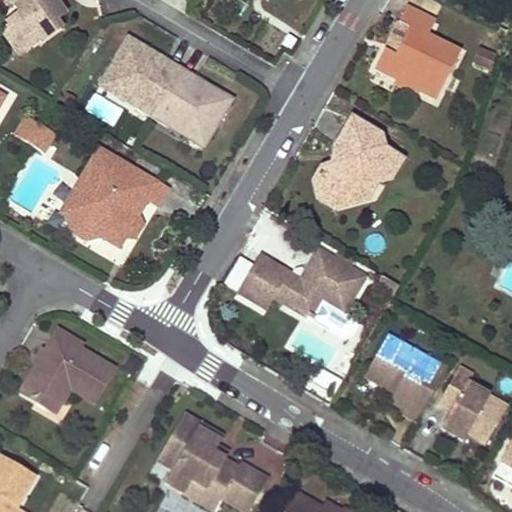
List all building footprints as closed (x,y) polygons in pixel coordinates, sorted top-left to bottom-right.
[(4,0),(8,5),(12,3),(20,15),(7,24),(27,51),(40,42),(41,43),(60,30),(55,23),(64,17),(51,0),(4,0)] [(458,50),(426,35),(434,19),(405,5),(397,22),(406,26),(397,44),(401,46),(396,54),(384,47),(374,67),(397,78),(401,70),(420,80),(415,88),(434,98),(458,50)] [(397,44),(406,26),(397,22),(384,47),(396,54),(401,46),(397,44)] [(27,51),(7,24),(0,28),(20,56),(27,51)] [(193,77),(164,59),(163,61),(160,66),(151,60),(154,55),(127,39),(102,81),(138,103),(134,109),(163,126),(167,120),(203,142),(228,100),(200,83),(197,88),(189,83),(192,78),(193,77)] [(163,61),(154,55),(151,60),(160,66),(163,61)] [(420,80),(401,70),(397,78),(394,83),(413,93),(415,88),(420,80)] [(200,83),(192,78),(189,83),(197,88),(200,83)] [(138,103),(102,81),(98,87),(134,109),(138,103)] [(16,135),(28,143),(39,125),(27,117),(16,135)] [(203,142),(167,120),(163,126),(199,148),(203,142)] [(379,137),(350,120),(333,149),(341,153),(334,164),(321,168),(313,182),(316,198),(324,202),(339,198),(344,202),(349,200),(352,198),(354,195),(352,192),(352,189),(376,182),(381,173),(388,178),(400,158),(375,143),(379,137)] [(53,134),(39,125),(28,143),(42,152),(53,134)] [(167,189),(99,149),(76,189),(87,195),(72,220),(94,233),(120,248),(127,236),(126,229),(132,219),(136,222),(148,202),(157,207),(167,189)] [(376,182),(352,189),(352,192),(354,195),(352,198),(349,200),(344,202),(339,198),(324,202),(338,210),(364,203),(376,182)] [(87,195),(76,189),(61,214),(65,216),(72,220),(87,195)] [(94,233),(72,220),(65,216),(62,229),(81,239),(94,233)] [(136,222),(132,219),(126,229),(127,236),(135,241),(144,226),(136,222)] [(363,278),(316,250),(298,279),(259,256),(237,293),(267,310),(274,298),(328,330),(339,311),(343,313),(363,278)] [(398,287),(381,277),(376,285),(394,295),(398,287)] [(79,349),(82,344),(56,328),(43,349),(34,364),(16,393),(44,410),(50,400),(63,398),(68,389),(92,404),(113,369),(79,349)] [(446,371),(388,337),(364,378),(388,391),(391,385),(397,388),(394,395),(390,401),(405,410),(403,413),(417,421),(446,371)] [(43,349),(39,347),(30,362),(34,364),(43,349)] [(489,399),(467,387),(472,379),(458,371),(440,404),(451,410),(441,429),(464,442),(467,436),(470,431),(476,434),(473,439),(485,446),(502,417),(484,407),(489,399)] [(397,388),(391,385),(388,391),(394,395),(397,388)] [(63,398),(50,400),(44,410),(52,415),(63,398)] [(506,409),(489,399),(484,407),(502,417),(506,409)] [(224,439),(185,416),(157,462),(173,471),(165,484),(184,495),(192,482),(221,500),(241,511),(249,511),(268,481),(240,465),(237,469),(225,462),(214,455),(220,445),(224,439)] [(476,434),(470,431),(467,436),(473,439),(476,434)] [(511,442),(501,462),(511,468),(511,442)] [(231,452),(220,445),(214,455),(225,462),(231,452)] [(0,511),(12,511),(35,477),(0,455),(0,511)] [(213,511),(221,500),(192,482),(184,495),(212,511),(213,511)] [(314,505),(295,494),(284,511),(345,511),(342,510),(340,511),(338,511),(324,504),(321,509),(319,511),(316,511),(311,509),(314,505)]
